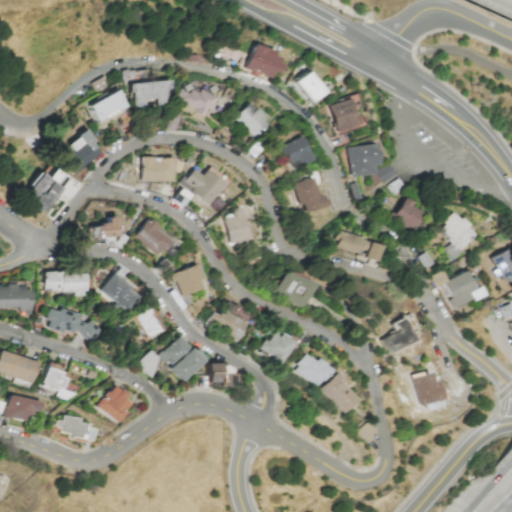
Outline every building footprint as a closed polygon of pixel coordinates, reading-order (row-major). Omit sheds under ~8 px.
[(272,80),(280,57),(250,47),(242,69),(272,80)] [(309,104),(322,92),(303,70),(290,82),(309,104)] [(166,104),(165,81),(130,83),(131,108),(144,107),(144,100),(155,99),(155,105),(166,104)] [(213,97),(191,87),(187,94),(178,90),(171,106),(202,120),(213,97)] [(124,110),(117,91),(86,104),(94,122),(124,110)] [(325,106),(335,133),(361,123),(351,96),(325,106)] [(268,123),(246,103),(232,118),(254,139),(268,123)] [(57,150),(73,173),(100,154),(84,132),(57,150)] [(278,147),(290,170),(310,159),(297,136),(278,147)] [(369,166),(375,165),(373,144),(344,147),(347,177),(370,175),(369,166)] [(170,182),(171,158),(137,157),(137,181),(170,182)] [(207,206),(225,180),(213,172),(210,176),(202,171),(199,176),(190,169),(178,185),(207,206)] [(21,197),(43,212),(59,188),(55,185),(61,176),(52,170),(46,178),(38,172),(21,197)] [(323,207),(320,195),(316,196),(310,177),(291,183),(298,206),(302,205),(304,212),(323,207)] [(411,230),(421,210),(400,200),(390,220),(411,230)] [(247,241),(238,209),(219,215),(228,247),(247,241)] [(449,242),(442,251),(452,259),(473,231),(448,213),(435,231),(449,242)] [(93,238),(114,237),(113,217),(103,218),(103,224),(92,225),(93,238)] [(130,237),(156,257),(170,239),(144,219),(130,237)] [(380,243),(335,232),(330,250),(376,261),(380,243)] [(499,281),(511,275),(511,263),(506,249),(489,256),(499,281)] [(199,279),(193,265),(169,275),(179,297),(199,289),(196,280),(199,279)] [(432,288),(444,282),(438,270),(427,276),(432,288)] [(270,295),(301,308),(311,283),(281,271),(270,295)] [(83,272),(40,274),(41,292),(72,291),(72,297),(84,296),(83,272)] [(453,308),(480,294),(476,286),(471,288),(462,272),(440,283),(453,308)] [(97,289),(124,312),(137,296),(110,273),(97,289)] [(0,309),(29,310),(30,290),(22,290),(22,286),(0,285),(0,309)] [(235,341),(249,315),(223,301),(215,315),(209,312),(203,324),(235,341)] [(146,339),(162,330),(149,306),(133,316),(146,339)] [(79,315),(57,308),(56,312),(47,309),(42,326),(92,341),(96,327),(77,321),(79,315)] [(377,340),(386,355),(415,339),(404,320),(392,327),(394,331),(377,340)] [(279,366),(290,341),(269,331),(265,341),(261,340),(256,351),(269,356),(267,360),(279,366)] [(168,367),(167,368),(181,382),(202,360),(176,335),(157,356),(168,367)] [(37,363),(0,350),(0,373),(30,384),(37,363)] [(148,376),(158,357),(143,350),(134,369),(148,376)] [(328,371),(303,352),(291,369),(316,387),(328,371)] [(54,397),(67,401),(70,393),(62,390),(67,370),(46,364),(39,386),(56,391),(54,397)] [(227,364),(204,365),(205,387),(237,386),(237,374),(227,375),(227,364)] [(408,378),(417,406),(440,399),(433,380),(430,381),(427,372),(408,378)] [(332,375),(317,389),(341,414),(356,399),(332,375)] [(93,408),(114,423),(129,401),(107,386),(93,408)] [(2,417),(29,422),(31,411),(36,412),(38,401),(5,396),(2,417)] [(65,432),(64,438),(88,443),(92,427),(76,424),(77,419),(56,415),(53,430),(65,432)] [(364,442),(374,433),(364,422),(354,431),(364,442)]
